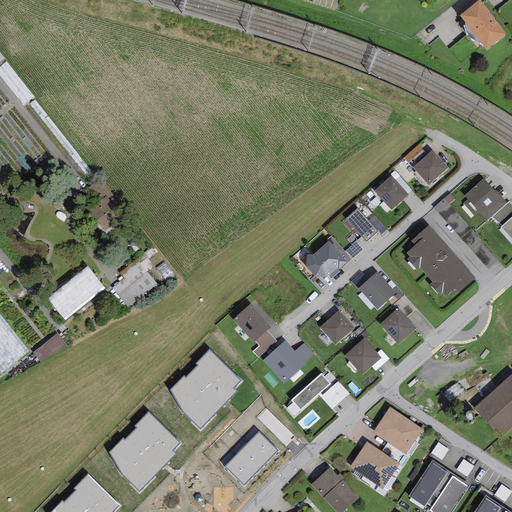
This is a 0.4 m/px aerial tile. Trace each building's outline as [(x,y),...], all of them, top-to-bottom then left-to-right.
[(459,18),(487,52),(506,36),(479,3),(459,18)] [(28,89),(18,96),(26,106),(35,99),(28,89)] [(413,169),(429,187),(448,170),(432,152),(413,169)] [(391,178),(375,192),(391,211),(408,196),(391,178)] [(100,179),(84,190),(96,206),(89,211),(103,230),(120,218),(107,200),(112,196),(100,179)] [(497,196),(483,180),(464,197),(468,201),(464,204),(475,216),(479,212),(486,221),(491,218),(507,204),(499,194),(497,196)] [(488,269),(499,260),(444,199),(433,208),(488,269)] [(511,218),(511,205),(509,202),(507,204),(491,218),(503,226),(511,218)] [(346,221),(367,243),(378,232),(368,221),(358,210),(346,221)] [(374,216),(368,221),(378,232),(380,235),(386,230),(374,216)] [(501,228),(511,240),(511,218),(503,226),(501,228)] [(474,279),(429,227),(411,242),(415,247),(407,254),(410,259),(408,261),(416,271),(419,268),(433,284),(430,286),(439,296),(442,293),(445,296),(454,288),(458,293),(474,279)] [(363,250),(356,242),(346,251),(352,259),(363,250)] [(347,264),(328,243),(313,257),(307,256),(306,269),(314,278),(326,279),(337,270),(339,271),(347,264)] [(105,287),(87,266),(48,300),(66,320),(105,287)] [(377,273),(358,290),(377,311),(396,294),(377,273)] [(392,306),(396,311),(398,309),(406,318),(416,309),(404,295),(392,306)] [(250,305),(233,321),(254,344),(255,342),(267,331),(271,328),(250,305)] [(396,311),(380,325),(398,346),(417,330),(406,318),(398,309),(396,311)] [(319,329),(335,346),(354,329),(339,312),(319,329)] [(0,348),(10,342),(5,336),(9,333),(0,321),(0,348)] [(280,346),(267,331),(255,342),(259,346),(253,352),(258,358),(267,351),(271,354),(280,346)] [(40,362),(67,347),(57,334),(33,353),(40,362)] [(364,340),(344,357),(362,376),(372,368),(382,359),(376,354),(364,340)] [(271,354),(263,361),(283,384),(305,365),(303,363),(312,355),(304,345),(294,353),(285,342),(280,346),(271,354)] [(381,350),(376,354),(382,359),(372,368),(375,372),(389,359),(381,350)] [(210,351),(169,391),(184,414),(200,431),(237,393),(233,390),(241,381),(210,351)] [(291,402),(301,412),(331,385),(321,374),(291,402)] [(511,375),(474,410),(501,440),(511,429),(511,375)] [(338,382),(321,397),(331,410),(349,394),(338,382)] [(422,430),(390,409),(373,435),(406,456),(422,430)] [(150,414),(109,453),(124,476),(140,493),(177,456),(173,452),(181,444),(150,414)] [(259,431),(225,467),(244,486),(279,450),(259,431)] [(399,464),(367,443),(350,468),(383,489),(399,464)] [(433,454),(443,460),(450,450),(440,443),(433,454)] [(452,511),(470,487),(432,461),(408,497),(425,509),(427,505),(432,508),(429,511),(452,511)] [(464,461),(458,472),(469,478),(475,467),(464,461)] [(330,469),(311,485),(336,511),(344,511),(359,499),(330,469)] [(89,476),(50,511),(113,511),(119,506),(89,476)] [(507,511),(485,497),(474,511),(507,511)]
